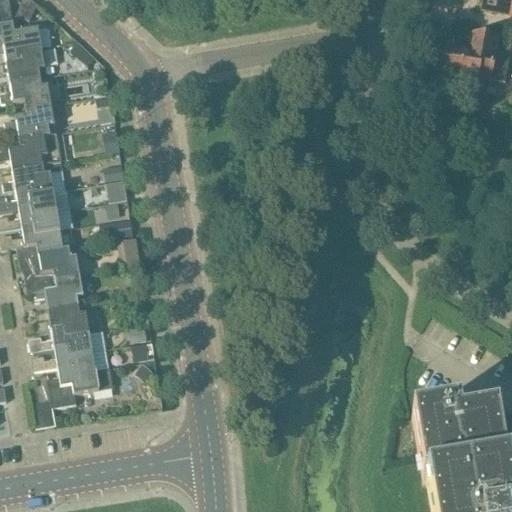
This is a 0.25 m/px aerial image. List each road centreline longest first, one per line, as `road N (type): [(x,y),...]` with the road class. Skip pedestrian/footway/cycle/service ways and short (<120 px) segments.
road 1 (residential): [(211,455),(144,74)]
road 2 (residential): [(511,320),(420,264),(366,194),(360,162),(379,51)]
road 3 (residential): [(144,74),(329,45),(379,51)]
road 4 (residential): [(0,492),(211,455)]
